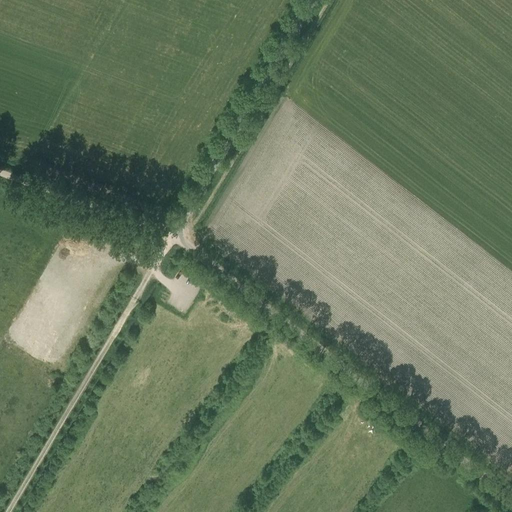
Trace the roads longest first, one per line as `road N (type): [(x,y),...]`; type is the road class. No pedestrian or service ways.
road 1 (unclassified): [(511,500),(171,236),(312,0)]
road 2 (track): [(0,172),(171,236),(8,511)]
